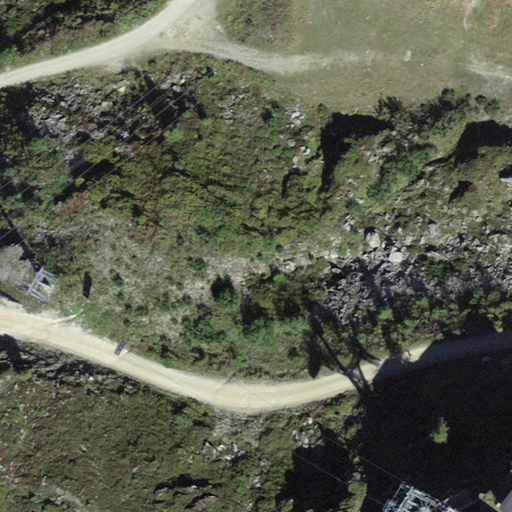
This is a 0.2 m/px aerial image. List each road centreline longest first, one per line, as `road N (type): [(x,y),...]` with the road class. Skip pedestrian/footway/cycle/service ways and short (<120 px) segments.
road 1 (track): [(511,340),(435,353),(297,394),(241,399),(0,322)]
road 2 (track): [(0,83),(125,42),(184,0)]
